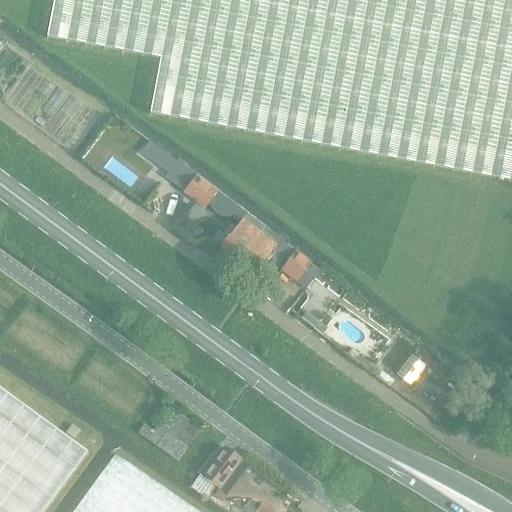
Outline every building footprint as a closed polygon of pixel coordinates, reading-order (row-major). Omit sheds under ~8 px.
[(511,0),(52,0),(46,38),(159,59),(149,114),(511,181),(511,0)] [(167,156),(158,168),(167,175),(176,163),(175,162),(167,156)] [(196,178),(184,194),(203,208),(206,204),(215,193),(196,178)] [(215,193),(206,204),(210,207),(211,210),(213,213),(216,216),(220,218),(224,219),(228,219),(231,218),(239,224),(235,229),(220,249),(238,263),(252,245),(261,252),(274,236),(246,215),(215,193)] [(185,219),(176,230),(193,243),(202,231),(185,219)] [(252,245),(238,263),(256,276),(269,259),(281,269),(294,252),(282,242),(274,236),(261,252),(252,245)] [(281,269),(280,272),(305,291),(319,272),(294,252),(281,269)] [(409,356),(395,375),(410,386),(424,367),(409,356)] [(395,382),(390,389),(446,432),(454,421),(418,393),(414,397),(395,382)] [(0,391),(0,511),(42,511),(85,454),(0,391)] [(143,425),(137,435),(176,463),(201,429),(171,408),(153,433),(143,425)] [(197,473),(199,475),(187,490),(203,501),(214,486),(218,489),(239,460),(223,449),(217,457),(212,454),(197,473)] [(195,511),(114,456),(73,511),(195,511)]
